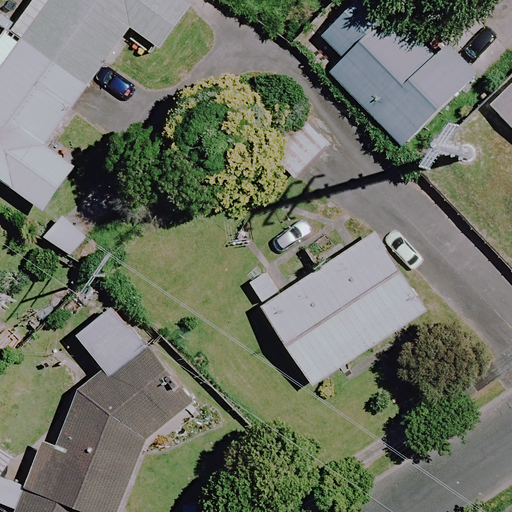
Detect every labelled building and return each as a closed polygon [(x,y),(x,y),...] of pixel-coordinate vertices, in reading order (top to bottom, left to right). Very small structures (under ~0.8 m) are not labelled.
[(195,10),(182,0),(55,0),(0,75),(0,181),(46,215),(78,172),(48,149),(134,32),(163,53),(195,10)] [(436,60),(377,0),(364,0),(324,40),(348,63),(333,78),(405,151),(477,79),(447,49),(436,60)] [(511,93),(494,111),(511,129),(511,93)] [(331,146),(303,121),(270,158),(298,183),(331,146)] [(92,237),(62,215),(41,243),(71,265),(92,237)] [(429,315),(377,237),(264,312),(316,390),(429,315)] [(106,364),(83,384),(60,442),(50,439),(21,509),(26,511),(99,511),(100,511),(102,511),(123,511),(152,434),(199,397),(116,302),(81,329),(106,364)]
